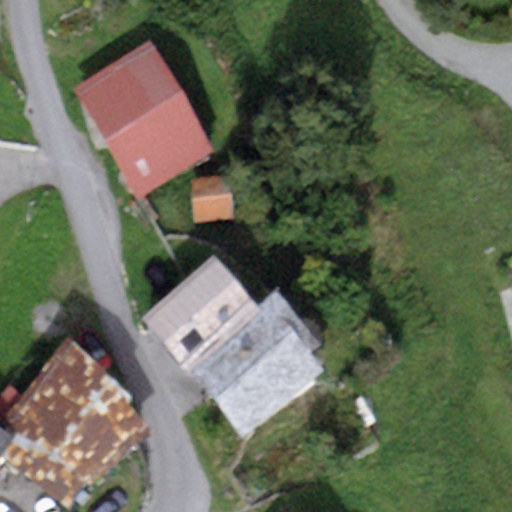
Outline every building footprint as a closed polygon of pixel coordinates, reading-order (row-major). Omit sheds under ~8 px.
[(149,55),(73,98),(136,210),(212,168),(149,55)] [(231,187),(191,189),(194,230),(233,227),(231,187)] [(212,277),(141,334),(186,390),(188,385),(256,331),(212,277)] [(256,331),(188,385),(242,453),(322,390),(311,376),(320,369),(278,315),(256,331)] [(0,436),(0,446),(8,452),(0,464),(61,511),(81,488),(92,497),(144,444),(128,426),(131,418),(66,357),(0,436)] [(0,446),(0,465),(0,464),(8,452),(0,446)]
